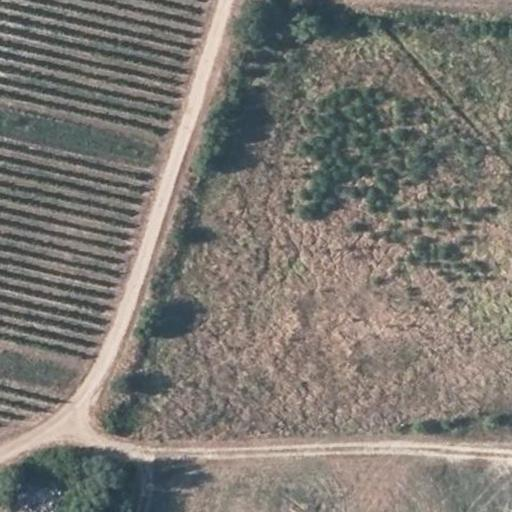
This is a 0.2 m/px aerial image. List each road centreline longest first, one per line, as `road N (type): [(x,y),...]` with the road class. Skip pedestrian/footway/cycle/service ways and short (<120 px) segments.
road 1 (track): [(228,0),(149,239),(80,405),(58,428),(0,450)]
road 2 (track): [(58,428),(142,452),(511,453)]
